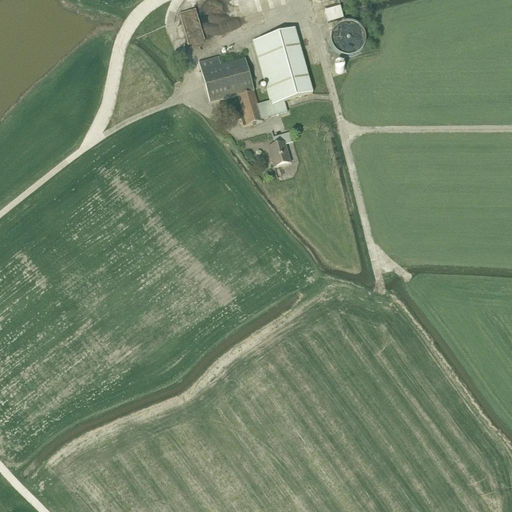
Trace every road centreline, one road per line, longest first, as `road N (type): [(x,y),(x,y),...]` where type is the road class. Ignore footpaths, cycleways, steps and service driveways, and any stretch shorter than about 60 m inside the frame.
road 1 (unclassified): [(0,215),(117,127),(194,94)]
road 2 (track): [(342,130),(382,297)]
road 3 (track): [(342,130),(511,129)]
road 4 (track): [(306,0),(342,130)]
road 5 (unknown): [(183,55),(311,17)]
